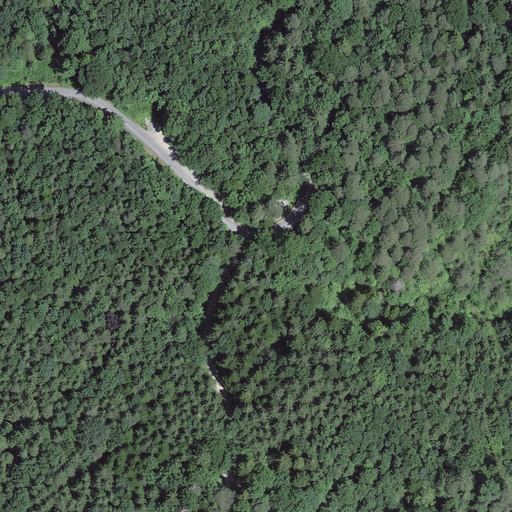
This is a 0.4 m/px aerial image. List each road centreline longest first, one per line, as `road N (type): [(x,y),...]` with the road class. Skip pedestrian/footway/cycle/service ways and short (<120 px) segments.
road 1 (unclassified): [(298,0),(264,44),(254,72),(258,100),(313,182),(304,215),(277,232),(251,237),(226,225),(144,136),(85,94),(0,90)]
road 2 (track): [(226,511),(231,412),(204,342),(215,287),(251,237)]
